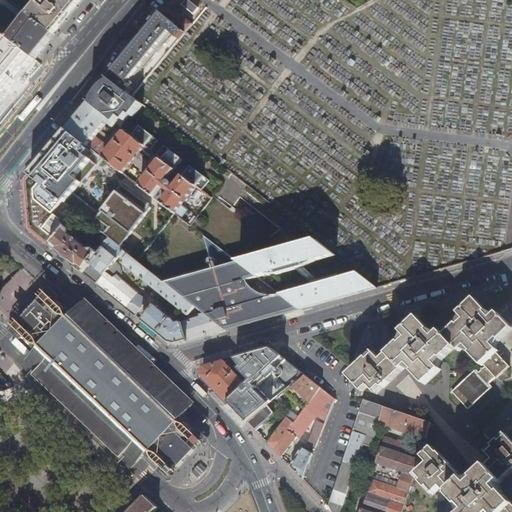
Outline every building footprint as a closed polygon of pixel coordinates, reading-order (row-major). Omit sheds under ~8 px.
[(0,0),(0,47),(39,0),(0,0)] [(41,0),(30,14),(48,27),(52,22),(55,24),(74,0),(41,0)] [(198,7),(189,0),(185,0),(182,5),(193,13),(198,7)] [(180,12),(170,4),(162,14),(185,32),(185,33),(192,24),(193,24),(179,13),(180,12)] [(10,36),(9,38),(36,59),(56,34),(48,27),(30,14),(12,37),(10,36)] [(171,32),(179,39),(185,32),(162,14),(109,78),(110,78),(129,93),(136,86),(130,81),(171,32)] [(0,48),(3,52),(0,55),(0,112),(41,63),(9,38),(0,47),(0,48)] [(121,118),(126,122),(131,116),(133,118),(143,105),(129,93),(110,78),(109,78),(89,102),(94,106),(104,94),(108,97),(110,96),(115,100),(117,99),(126,106),(127,108),(127,110),(127,111),(126,112),(121,118)] [(104,94),(94,106),(116,124),(125,131),(147,148),(151,151),(159,141),(140,126),(137,130),(126,122),(121,118),(126,112),(127,111),(127,110),(127,108),(126,106),(117,99),(115,100),(110,96),(108,97),(104,94)] [(146,150),(147,148),(125,131),(111,148),(96,136),(107,122),(113,127),(116,124),(94,106),(89,102),(67,129),(106,160),(123,173),(136,157),(138,159),(142,154),(140,152),(143,148),(146,150)] [(67,129),(29,175),(63,202),(71,209),(75,212),(94,187),(88,182),(106,160),(67,129)] [(164,145),(156,155),(162,159),(174,169),(182,159),(164,145)] [(151,151),(147,148),(146,150),(160,162),(162,159),(156,155),(151,151)] [(167,182),(166,181),(175,170),(174,169),(162,159),(160,162),(141,186),(175,213),(182,218),(184,216),(177,210),(196,186),(191,182),(183,176),(174,187),(173,186),(174,184),(174,183),(173,181),(171,180),(170,180),(168,181),(167,182)] [(190,165),(182,175),(183,176),(191,182),(199,172),(190,165)] [(25,180),(29,228),(51,246),(67,226),(68,225),(62,220),(54,214),(63,202),(29,175),(25,180)] [(123,250),(150,216),(148,214),(153,208),(123,185),(97,218),(110,227),(104,235),(108,238),(123,250)] [(54,214),(62,220),(71,209),(63,202),(54,214)] [(71,230),(67,226),(51,246),(84,273),(108,238),(104,235),(94,249),(89,249),(84,245),(86,243),(83,240),(81,243),(78,241),(79,240),(77,238),(76,239),(71,235),(71,230)] [(188,315),(195,307),(161,280),(150,271),(146,268),(139,262),(123,250),(108,238),(84,273),(135,315),(145,301),(144,299),(138,295),(134,300),(132,299),(138,292),(120,277),(122,274),(123,272),(122,268),(122,266),(120,265),(116,261),(121,254),(126,257),(122,262),(188,315)] [(216,264),(161,280),(195,307),(204,314),(225,331),(239,324),(246,322),(247,324),(299,309),(298,308),(281,295),(279,296),(276,296),(274,297),(272,296),(265,295),(258,292),(252,286),(248,281),(258,278),(257,277),(238,262),(209,240),(216,264)] [(336,255),(317,240),(238,262),(257,277),(263,276),(276,274),(275,271),(302,263),(304,267),(336,255)] [(304,267),(302,263),(275,271),(276,274),(288,271),(304,267)] [(327,279),(304,267),(288,271),(312,283),(327,279)] [(378,287),(359,272),(350,275),(339,275),(340,279),(313,287),(312,283),(300,289),(281,295),(298,308),(365,289),(366,291),(378,287)] [(327,279),(312,283),(313,287),(340,279),(339,275),(327,279)] [(27,336),(24,339),(36,349),(148,455),(160,467),(162,465),(171,473),(174,470),(165,462),(190,436),(200,445),(203,442),(193,432),(196,430),(187,422),(189,420),(185,416),(148,380),(143,380),(132,370),(130,373),(121,364),(124,361),(71,312),(60,302),(58,304),(49,296),(46,299),(54,308),(29,333),(20,324),(18,327),(27,336)] [(148,380),(185,416),(195,404),(86,298),(78,306),(71,312),(124,361),(121,364),(130,373),(132,370),(143,380),(148,380)] [(466,347),(479,362),(492,350),(511,333),(511,330),(502,319),(495,324),(477,303),(463,315),(468,322),(448,339),(456,348),(460,353),(466,347)] [(155,305),(142,321),(170,343),(177,345),(225,331),(204,314),(200,315),(201,317),(177,324),(155,305)] [(456,348),(448,339),(444,334),(437,340),(419,319),(405,331),(411,337),(396,350),(407,363),(426,384),(441,372),(435,366),(456,348)] [(395,374),(407,363),(396,350),(383,362),(370,346),(353,361),(359,367),(347,378),(358,391),(364,385),(371,394),(378,388),(379,389),(396,375),(395,374)] [(148,455),(36,349),(35,350),(32,354),(22,366),(30,374),(21,384),(114,473),(123,462),(132,471),(148,455)] [(272,349),(238,359),(251,372),(274,350),(272,349)] [(281,396),(266,380),(288,361),(274,350),(251,372),(247,376),(252,381),(248,386),(247,385),(230,402),(238,411),(250,400),(262,412),(264,410),(275,401),(280,397),(281,396)] [(486,370),(479,376),(487,385),(494,379),(497,383),(510,371),(492,350),(479,362),(486,370)] [(247,376),(241,369),(240,370),(238,369),(239,368),(232,360),(206,368),(203,375),(230,402),(247,385),(248,386),(252,381),(247,376)] [(306,376),(288,361),(266,380),(281,396),(287,391),(306,376)] [(491,390),(487,385),(479,376),(475,372),(450,394),(466,412),(491,390)] [(322,388),(306,376),(287,391),(293,397),(299,402),(268,442),(275,449),(322,388)] [(302,436),(316,416),(332,396),(322,388),(275,449),(282,456),(297,435),(302,436)] [(293,397),(287,391),(281,396),(280,397),(289,404),(293,397)] [(332,396),(316,416),(326,424),(337,399),(332,396)] [(262,412),(250,400),(238,411),(249,422),(262,412)] [(282,406),(275,401),(264,410),(262,412),(249,422),(257,431),(271,419),(271,418),(282,406)] [(385,410),(364,403),(363,405),(361,413),(382,419),(385,410)] [(431,425),(385,410),(382,419),(381,423),(427,438),(431,425)] [(373,447),(381,423),(382,419),(361,413),(333,497),(330,506),(332,511),(341,511),(364,444),(373,447)] [(309,444),(317,447),(322,435),(314,432),(309,444)] [(487,451),(496,460),(507,472),(509,474),(511,470),(511,438),(507,433),(487,451)] [(401,511),(423,450),(386,438),(377,463),(405,472),(401,483),(377,475),(376,478),(373,477),(367,493),(369,493),(363,510),(362,510),(361,511),(401,511)] [(436,492),(444,484),(458,472),(459,470),(447,457),(445,459),(433,446),(424,455),(430,460),(417,472),(436,492)] [(303,448),(292,467),(304,479),(315,453),(303,448)] [(469,510),(467,511),(495,511),(496,511),(511,511),(511,502),(495,484),(507,472),(496,460),(469,484),(468,483),(465,480),(458,472),(444,484),(459,500),(469,510)] [(155,511),(159,508),(147,496),(140,503),(131,511),(155,511)]
